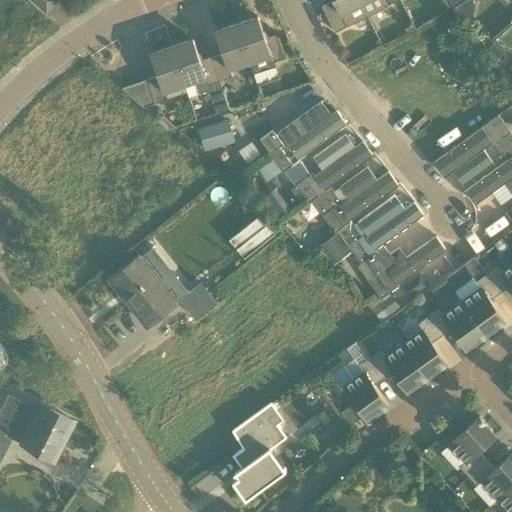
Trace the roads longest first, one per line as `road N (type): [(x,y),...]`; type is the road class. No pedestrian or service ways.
road 1 (tertiary): [(172,511),(38,289),(0,250)]
road 2 (unclassified): [(452,220),(341,93),(291,0)]
road 3 (residential): [(497,367),(389,426),(323,477)]
road 4 (residential): [(0,114),(74,43),(151,0)]
